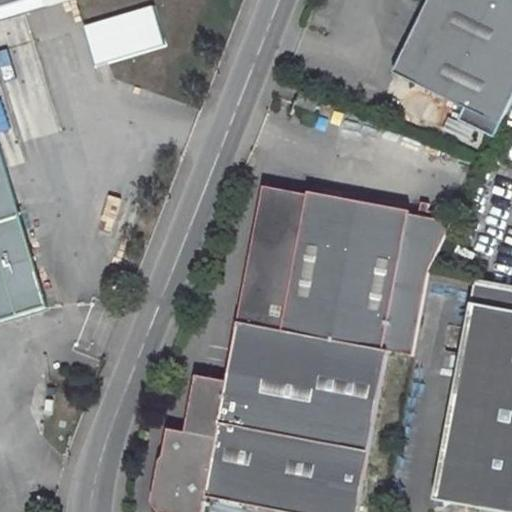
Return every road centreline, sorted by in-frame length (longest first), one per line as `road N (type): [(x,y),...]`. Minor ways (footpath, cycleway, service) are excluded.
road 1 (unclassified): [(91,511),(107,427),(274,0)]
road 2 (unknown): [(32,384),(81,334),(146,327)]
